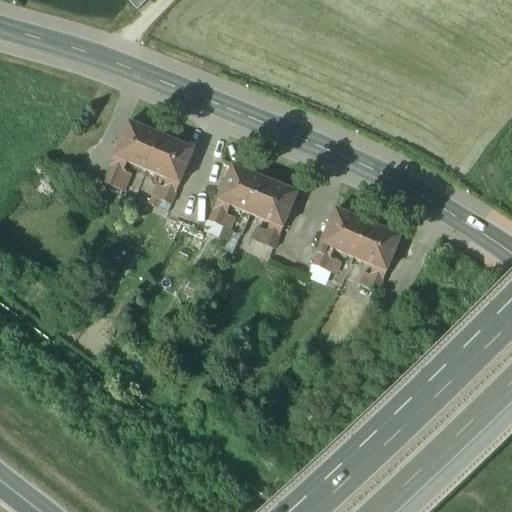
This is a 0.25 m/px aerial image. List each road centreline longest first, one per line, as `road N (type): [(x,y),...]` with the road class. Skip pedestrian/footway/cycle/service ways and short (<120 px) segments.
road 1 (tertiary): [(511,250),(409,187),(262,122),(0,29)]
road 2 (motorway): [(511,322),(319,511)]
road 3 (motorway): [(382,511),(511,383)]
